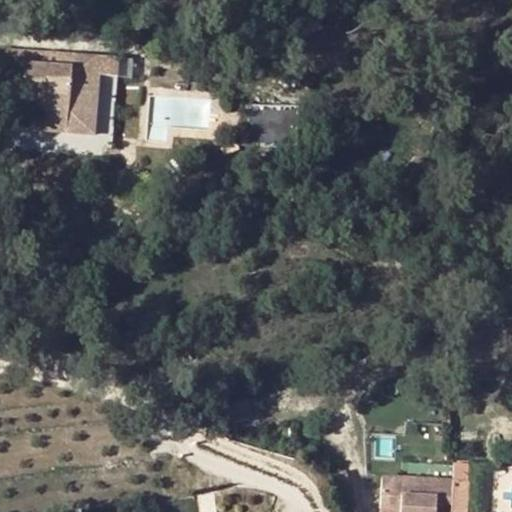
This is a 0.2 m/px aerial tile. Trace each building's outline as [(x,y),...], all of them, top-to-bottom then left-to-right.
[(34,114),(34,124),(68,125),(69,113),(96,115),(100,57),(72,55),(71,69),(25,65),(25,52),(0,50),(0,84),(22,86),(20,114),(34,114)] [(71,69),(72,55),(25,52),(25,65),(71,69)] [(230,100),(228,136),(280,140),(282,102),(230,100)] [(20,114),(20,124),(34,124),(34,114),(20,114)] [(68,125),(34,124),(33,133),(67,134),(68,125)] [(119,225),(147,196),(128,179),(100,208),(119,225)] [(435,511),(437,489),(403,488),(403,480),(383,479),(382,509),(402,510),(402,511),(435,511)] [(453,484),(452,511),(465,511),(467,484),(453,484)]
